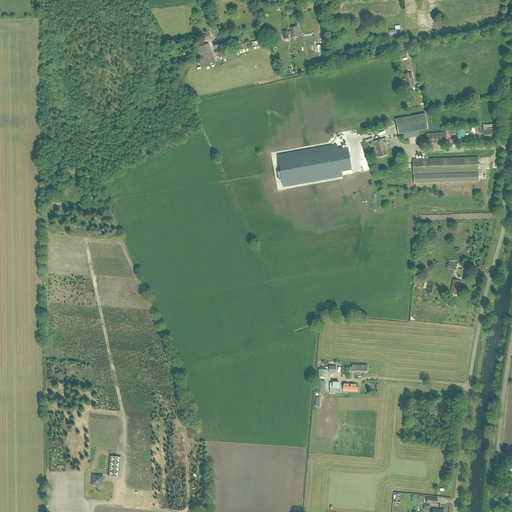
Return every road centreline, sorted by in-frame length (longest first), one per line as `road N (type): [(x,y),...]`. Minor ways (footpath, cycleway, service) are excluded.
road 1 (unclassified): [(455,511),(468,386),(504,226),(511,120)]
road 2 (track): [(85,241),(124,427),(122,474)]
road 3 (track): [(298,511),(314,338),(303,332)]
road 4 (unclassified): [(492,511),(511,341)]
